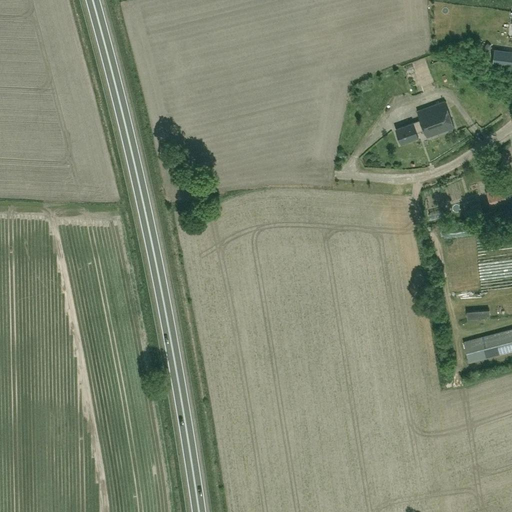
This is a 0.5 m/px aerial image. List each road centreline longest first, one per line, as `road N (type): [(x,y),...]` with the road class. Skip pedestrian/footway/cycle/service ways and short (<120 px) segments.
road 1 (trunk): [(198,511),(132,151),(90,0)]
road 2 (unclassified): [(348,181),(427,182),(511,129)]
